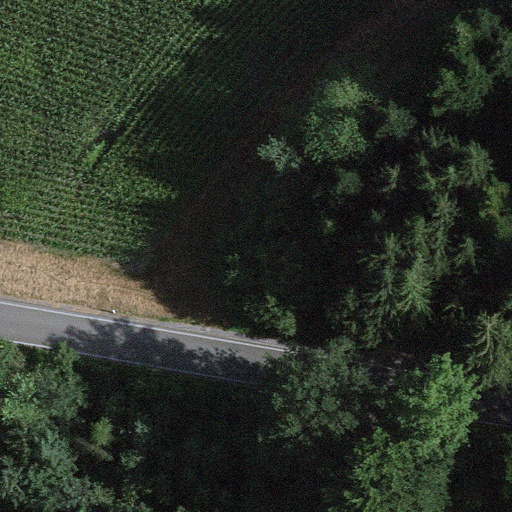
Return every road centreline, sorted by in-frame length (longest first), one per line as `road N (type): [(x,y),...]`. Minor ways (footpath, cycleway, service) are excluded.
road 1 (unclassified): [(382,385),(0,320)]
road 2 (unclassified): [(382,385),(389,459),(437,511)]
road 3 (unclassified): [(511,405),(382,385)]
